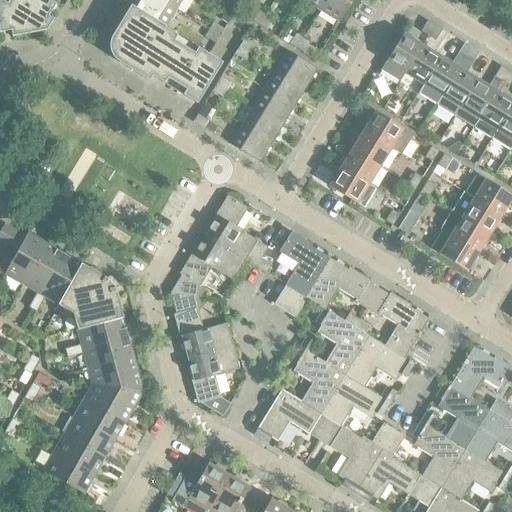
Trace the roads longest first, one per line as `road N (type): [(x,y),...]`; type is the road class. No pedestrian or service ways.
road 1 (residential): [(182,411),(146,281),(220,165)]
road 2 (residential): [(275,200),(400,2),(417,0)]
road 3 (residential): [(482,322),(275,200)]
road 4 (residential): [(220,165),(50,58)]
road 5 (residential): [(352,511),(182,411)]
